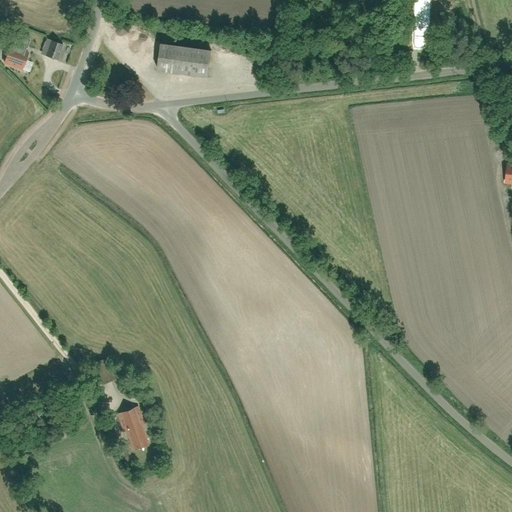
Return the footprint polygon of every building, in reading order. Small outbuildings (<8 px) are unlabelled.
[(22,33),(17,46),(28,50),(33,37),(22,33)] [(66,44),(49,38),(44,53),(61,58),(66,44)] [(212,46),(159,38),(155,67),(207,75),(212,46)] [(12,45),(6,61),(24,68),(31,52),(28,50),(17,46),(12,45)] [(41,79),(31,87),(40,97),(49,89),(41,79)] [(107,357),(93,364),(103,385),(117,378),(107,357)] [(139,405),(118,412),(125,431),(128,430),(134,449),(151,443),(144,424),(145,423),(139,405)]
